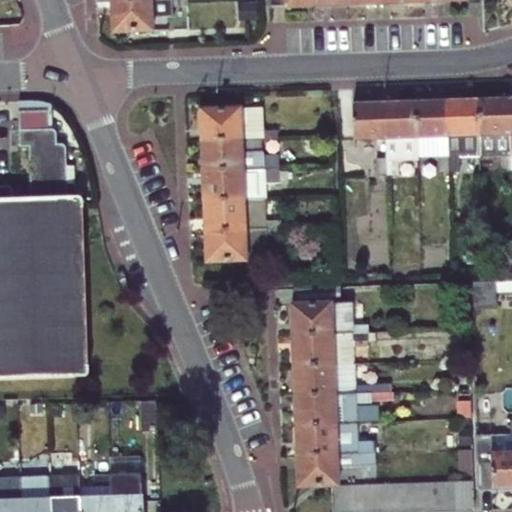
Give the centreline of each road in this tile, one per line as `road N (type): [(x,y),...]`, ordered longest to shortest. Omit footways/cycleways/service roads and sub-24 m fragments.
road 1 (residential): [(81,72),(250,511)]
road 2 (residential): [(81,72),(479,60),(511,52)]
